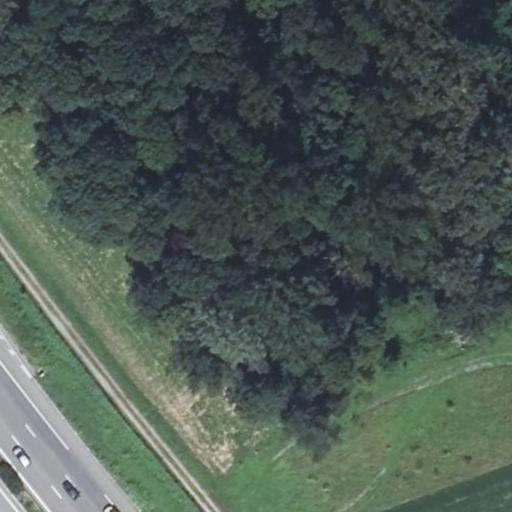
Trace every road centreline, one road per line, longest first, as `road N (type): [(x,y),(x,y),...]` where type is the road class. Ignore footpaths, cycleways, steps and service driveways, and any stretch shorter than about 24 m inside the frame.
road 1 (track): [(220,511),(0,230)]
road 2 (motorway): [(99,511),(0,384)]
